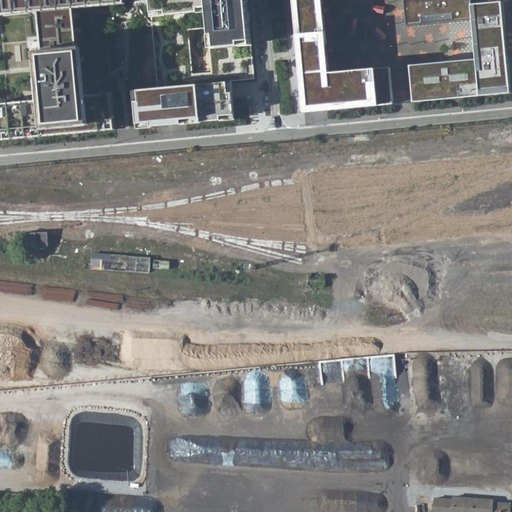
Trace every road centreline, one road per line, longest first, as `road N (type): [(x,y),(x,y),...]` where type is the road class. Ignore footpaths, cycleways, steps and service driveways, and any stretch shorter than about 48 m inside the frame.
road 1 (secondary): [(0,159),(268,135)]
road 2 (secondary): [(268,135),(511,112)]
road 3 (residential): [(257,0),(268,135)]
